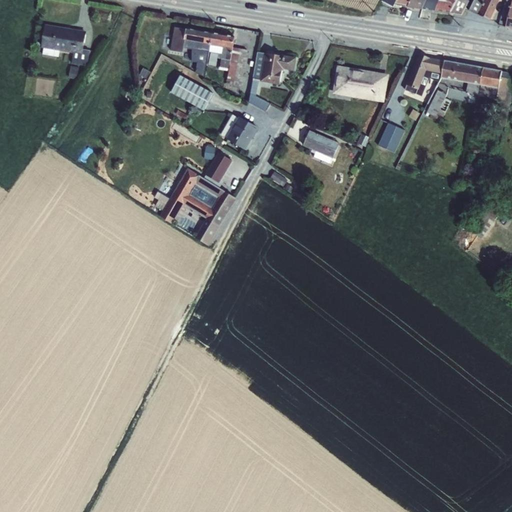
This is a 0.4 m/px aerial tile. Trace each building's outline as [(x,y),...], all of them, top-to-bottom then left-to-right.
[(382,0),(381,2),(393,8),(395,5),(397,0),(382,0)] [(411,0),(407,7),(422,10),(426,0),(411,0)] [(426,0),(422,10),(434,12),(440,0),(426,0)] [(440,0),(434,12),(449,14),(449,13),(461,15),(469,1),(466,0),(440,0)] [(473,12),(490,20),(498,0),(474,0),(469,11),(473,12)] [(511,0),(506,0),(499,26),(505,27),(505,28),(511,30),(511,0)] [(44,24),(41,48),(43,48),(43,55),(58,57),(60,51),(73,53),(71,64),(87,66),(90,51),(83,50),(86,31),(44,24)] [(174,28),(170,50),(183,53),(183,49),(193,51),(191,62),(196,63),(194,70),(205,76),(207,63),(210,46),(212,33),(186,29),(174,28)] [(210,46),(207,63),(220,66),(219,70),(228,71),(226,86),(241,88),(248,51),(233,48),(232,50),(235,37),(212,33),(210,46)] [(257,53),(248,103),(266,112),(270,104),(256,96),(258,81),(260,81),(260,82),(279,85),(282,71),(283,71),(283,69),(294,71),(296,58),(284,56),(284,57),(265,54),(257,53)] [(406,86),(404,90),(421,97),(429,78),(439,82),(441,79),(442,74),(444,61),(430,59),(418,54),(405,85),(406,86)] [(442,74),(441,79),(467,83),(466,94),(478,96),(480,86),(483,68),(444,61),(442,74)] [(71,66),(69,78),(77,79),(79,68),(71,66)] [(337,66),(333,94),(384,102),(388,75),(337,66)] [(480,86),(478,96),(496,100),(505,101),(511,102),(511,97),(511,79),(509,79),(500,78),(501,72),(483,68),(480,86)] [(180,76),(171,93),(203,111),(213,94),(180,76)] [(438,91),(426,114),(442,120),(450,102),(445,99),(446,95),(438,91)] [(178,110),(175,114),(185,120),(188,116),(178,110)] [(233,115),(222,134),(227,138),(226,139),(246,151),(248,150),(249,149),(251,147),(253,143),(253,141),(252,140),(259,128),(239,117),(233,115)] [(388,123),(378,146),(395,153),(405,131),(388,123)] [(309,131),(303,146),(312,150),(311,153),(315,154),(314,157),(329,164),(332,158),(333,159),(339,143),(309,131)] [(362,134),(357,144),(365,147),(366,145),(367,146),(370,138),(362,134)] [(217,137),(214,143),(223,148),(226,143),(217,137)] [(213,159),(214,146),(205,145),(204,158),(213,159)] [(206,174),(219,181),(232,159),(219,152),(206,174)] [(193,188),(199,176),(187,169),(160,217),(172,224),(181,209),(184,211),(187,207),(206,219),(212,208),(190,194),(193,188)] [(274,172),(270,178),(283,187),(287,180),(274,172)] [(199,176),(193,188),(195,190),(197,187),(218,199),(212,208),(206,219),(195,238),(207,245),(218,226),(219,227),(235,199),(199,176)] [(288,185),(284,189),(290,193),(293,188),(288,185)] [(482,210),(468,230),(481,239),(506,204),(492,194),(481,210),(482,210)]
